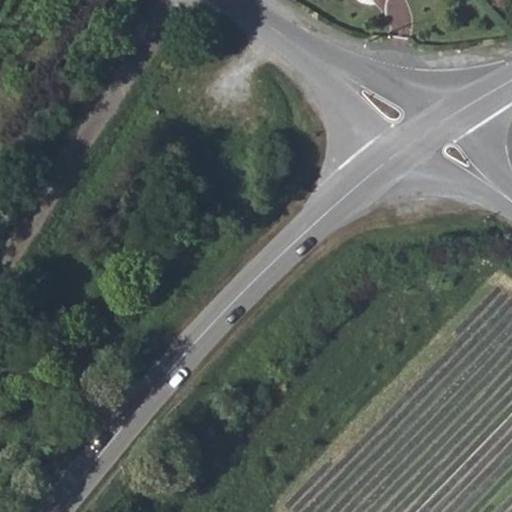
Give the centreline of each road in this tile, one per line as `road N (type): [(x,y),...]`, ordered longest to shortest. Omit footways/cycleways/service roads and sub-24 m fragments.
road 1 (tertiary): [(53,511),(259,273),(423,133)]
road 2 (unclassified): [(228,0),(423,133)]
